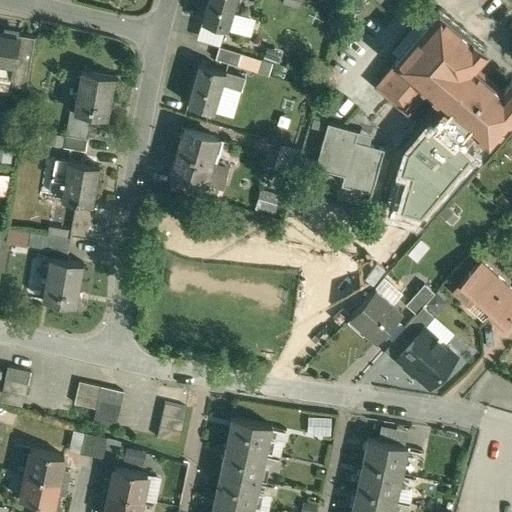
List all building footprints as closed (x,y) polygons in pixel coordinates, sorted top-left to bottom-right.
[(236,0),(208,0),(202,21),(228,29),(236,0)] [(486,49),(439,10),(396,61),(397,63),(429,90),(489,140),(511,113),(511,78),(511,79),(502,90),(473,66),(486,49)] [(17,37),(0,33),(0,80),(27,85),(35,35),(18,32),(17,37)] [(245,53),(224,47),(220,60),(241,66),(245,53)] [(397,63),(379,85),(410,112),(429,90),(397,63)] [(227,72),(201,64),(189,104),(215,111),(227,72)] [(116,75),(83,70),(76,111),(109,117),(116,75)] [(369,129),(324,117),(312,162),(343,171),(340,183),(370,191),(383,143),(366,139),(369,129)] [(219,138),(186,129),(173,173),(207,182),(219,138)] [(0,158),(11,159),(13,140),(0,138),(0,158)] [(485,159),(474,150),(464,163),(474,172),(485,159)] [(100,165),(69,159),(62,198),(93,204),(100,165)] [(0,192),(7,193),(9,172),(0,171),(0,192)] [(261,189),(257,205),(275,208),(279,192),(261,189)] [(459,215),(449,207),(439,218),(449,227),(459,215)] [(6,241),(26,244),(29,230),(9,227),(6,241)] [(393,235),(379,252),(392,263),(407,247),(393,235)] [(83,262),(51,257),(44,298),(76,304),(83,262)] [(511,285),(482,259),(454,290),(470,304),(477,296),(492,310),(489,314),(503,328),(511,318),(511,285)] [(426,282),(408,302),(418,312),(424,305),(436,291),(426,282)] [(377,285),(351,315),(378,339),(404,309),(377,285)] [(418,312),(400,333),(411,342),(424,326),(425,327),(435,315),(424,305),(418,312)] [(425,327),(424,326),(411,342),(399,355),(431,384),(456,355),(425,327)] [(31,369),(8,365),(6,377),(29,381),(31,369)] [(102,385),(80,380),(78,391),(99,396),(102,385)] [(99,396),(78,391),(75,403),(97,408),(99,396)] [(187,406),(166,401),(163,413),(185,417),(187,406)] [(185,417),(163,413),(161,424),(182,429),(185,417)] [(271,424),(234,416),(228,444),(265,453),(271,424)] [(182,429),(161,424),(158,437),(180,442),(182,429)] [(70,448),(102,454),(105,436),(73,430),(70,448)] [(406,446),(368,438),(363,464),(396,471),(398,460),(403,462),(406,446)] [(265,453),(228,444),(221,472),(259,480),(265,453)] [(65,455),(33,448),(28,473),(67,481),(70,469),(63,468),(65,455)] [(396,471),(363,464),(357,491),(390,498),(393,487),(398,488),(401,472),(396,471)] [(148,472),(117,466),(114,479),(107,478),(104,489),(143,498),(148,472)] [(259,480),(221,472),(216,499),(254,507),(259,480)] [(67,481),(28,473),(22,499),(55,506),(57,493),(64,495),(67,481)] [(153,475),(148,497),(156,499),(161,477),(153,475)] [(139,511),(143,498),(104,489),(102,502),(109,504),(106,511),(139,511)] [(390,498),(357,491),(352,511),(392,511),(395,499),(390,498)] [(252,511),(254,507),(216,499),(212,511),(252,511)]
